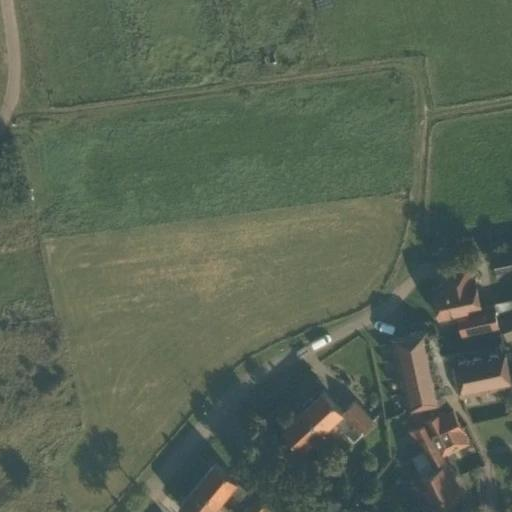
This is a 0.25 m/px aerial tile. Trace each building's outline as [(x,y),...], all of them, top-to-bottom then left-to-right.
[(471,236),(456,238),(458,250),(473,248),(471,236)] [(511,245),(489,251),(495,275),(511,270),(511,245)] [(442,286),(431,289),(438,319),(457,315),(462,335),(498,326),(493,305),(480,308),(473,279),(471,280),(467,264),(438,271),(442,286)] [(507,339),(511,337),(511,314),(500,318),(507,339)] [(407,410),(445,401),(428,332),(391,341),(407,410)] [(462,396),(511,384),(511,380),(504,347),(443,361),(451,392),(460,389),(462,396)] [(324,390),(304,409),(323,430),(334,420),(346,432),(355,424),(361,431),(373,420),(355,400),(343,411),(324,390)] [(304,409),(282,428),(302,449),(303,449),(311,457),(319,449),(311,441),(323,430),(304,409)] [(444,411),(425,420),(426,422),(439,444),(444,454),(448,452),(470,442),(455,410),(446,414),(444,411)] [(423,416),(394,430),(410,462),(420,457),(428,472),(418,477),(435,509),(462,495),(453,477),(456,476),(449,463),(453,461),(448,452),(444,454),(439,444),(437,445),(426,422),(425,420),(423,416)] [(357,467),(340,452),(326,467),(343,483),(357,467)] [(266,511),(269,509),(236,482),(237,480),(215,462),(197,483),(220,502),(229,491),(248,506),(242,511),(266,511)] [(364,467),(351,482),(362,491),(374,476),(364,467)] [(210,511),(220,502),(197,483),(180,505),(187,511),(210,511)]
